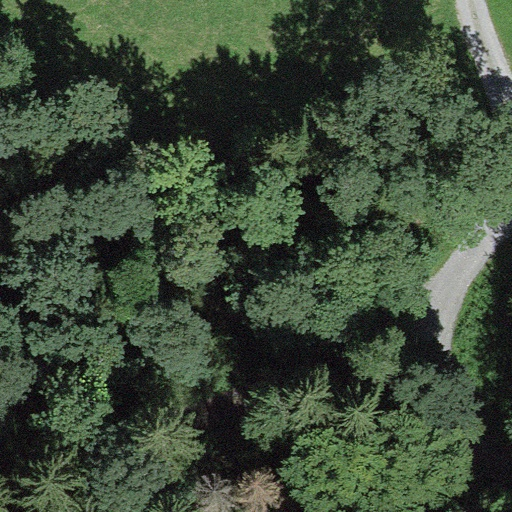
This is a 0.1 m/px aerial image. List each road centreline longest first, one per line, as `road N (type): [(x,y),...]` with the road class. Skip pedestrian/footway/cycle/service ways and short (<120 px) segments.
road 1 (track): [(417,329),(0,495)]
road 2 (track): [(511,478),(459,441),(417,329)]
road 3 (track): [(511,180),(417,329)]
